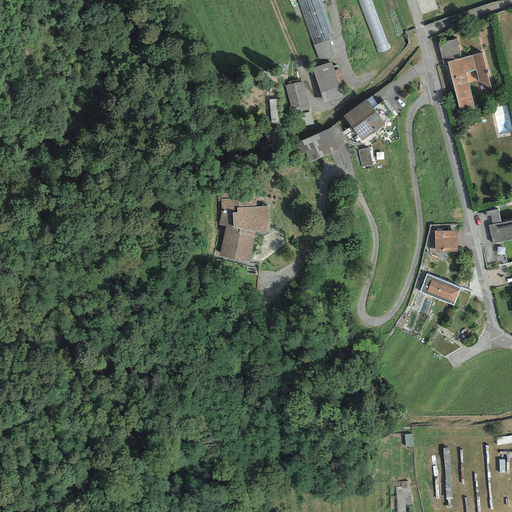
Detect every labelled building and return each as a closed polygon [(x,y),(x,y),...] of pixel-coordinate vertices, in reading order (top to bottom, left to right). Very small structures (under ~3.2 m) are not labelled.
[(320,0),(297,0),(313,45),(329,39),(334,37),(320,0)] [(333,56),(329,39),(313,45),(319,62),(333,56)] [(443,64),(448,67),(447,62),(454,60),(453,56),(460,54),(457,40),(438,44),(443,64)] [(454,60),(447,62),(448,67),(459,112),(474,108),(465,73),(475,70),(478,80),(491,89),(482,53),(454,60)] [(331,62),(312,68),(323,104),(343,98),(339,87),(345,85),(340,69),(334,71),(331,62)] [(303,81),(285,85),(291,114),(309,109),(303,81)] [(277,99),(269,100),(271,124),(279,123),(277,99)] [(366,99),(343,116),(361,141),(385,125),(384,123),(394,116),(383,101),(372,108),(366,99)] [(330,128),(296,142),(301,154),(305,153),(309,162),(339,150),(330,128)] [(369,148),(358,150),(361,167),(372,165),(369,148)] [(269,231),(268,206),(256,207),(256,192),(218,193),(218,204),(221,204),(221,212),(218,224),(225,226),(219,256),(249,263),(256,231),(269,231)] [(498,209),(485,212),(486,216),(490,215),(492,225),(501,223),(498,209)] [(492,225),(488,226),(492,244),(511,239),(511,220),(501,223),(492,225)] [(456,230),(434,231),(435,253),(457,252),(456,230)] [(460,288),(426,275),(419,292),(453,305),(460,288)]
